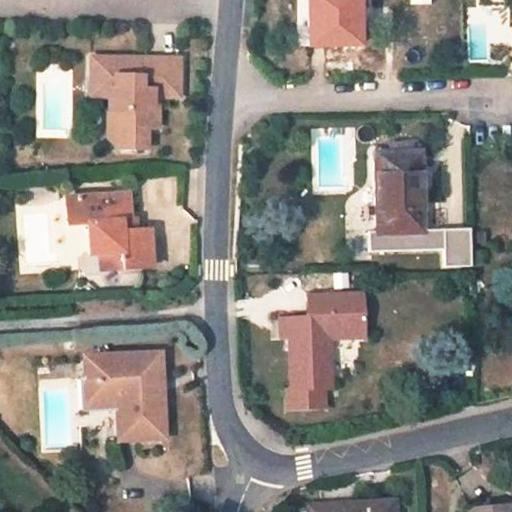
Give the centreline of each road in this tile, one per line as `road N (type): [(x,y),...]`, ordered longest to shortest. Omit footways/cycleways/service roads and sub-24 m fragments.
road 1 (residential): [(228,10),(215,190),(222,408),(257,461)]
road 2 (residential): [(257,461),(301,467),(511,419)]
road 3 (residential): [(228,10),(0,4)]
road 4 (track): [(0,325),(217,312)]
